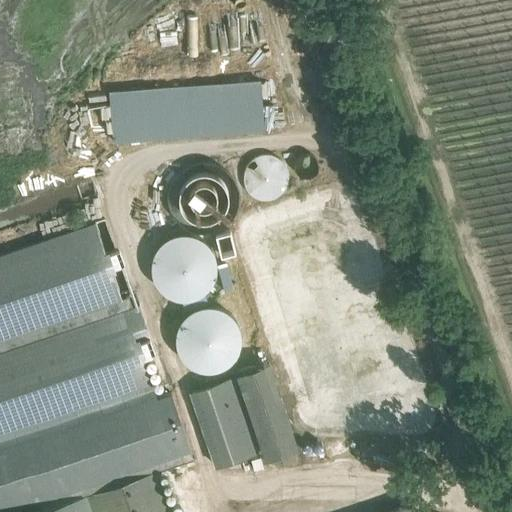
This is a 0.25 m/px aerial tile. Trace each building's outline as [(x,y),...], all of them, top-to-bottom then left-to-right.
[(317,79),(303,81),(309,116),(323,113),(317,79)] [(243,181),(245,187),(248,192),(253,196),(258,199),(263,200),(269,200),(275,198),(280,195),(284,191),(287,186),(288,180),(288,174),(286,169),(283,163),(279,159),(274,156),(268,155),(262,155),(256,157),(251,160),(247,164),(244,170),(243,175),(243,181)] [(217,165),(211,163),(204,162),(196,163),(189,165),(183,169),(177,173),(172,179),(169,186),(168,193),(167,201),(169,208),(171,215),(175,221),(181,226),(187,230),(194,233),(201,234),(209,233),(216,231),(222,228),(228,224),(233,218),(236,212),(238,205),(239,198),(238,191),(236,185),(233,179),(229,173),(223,169),(217,165)] [(127,295),(122,297),(96,221),(0,253),(0,443),(97,411),(155,391),(143,357),(157,352),(140,304),(131,307),(127,296),(127,295)] [(215,274),(217,264),(215,254),(211,245),(204,238),(194,233),(184,231),(174,233),(165,238),(158,245),(153,254),(151,264),(153,274),(158,283),(165,291),(174,295),(184,297),(194,295),(204,291),(211,283),(215,274)] [(240,347),(242,337),(240,326),(235,317),(228,310),(219,305),(208,303),(198,305),(189,310),(182,317),(177,326),(175,337),(177,347),(182,356),(189,364),(198,368),(208,370),(219,368),(228,364),(235,356),(240,347)] [(237,373),(190,389),(191,390),(217,465),(217,466),(263,450),(237,373)] [(171,511),(158,473),(87,498),(92,511),(171,511)] [(88,511),(80,487),(5,511),(88,511)]
